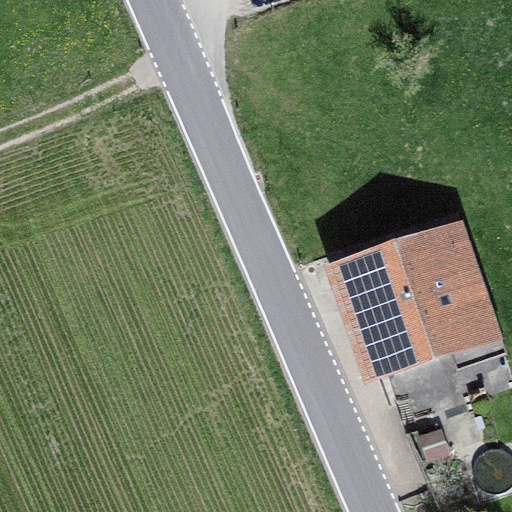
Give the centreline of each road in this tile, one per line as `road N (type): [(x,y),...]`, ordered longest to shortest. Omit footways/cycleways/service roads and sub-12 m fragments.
road 1 (tertiary): [(149,0),(370,511)]
road 2 (track): [(0,136),(177,66)]
